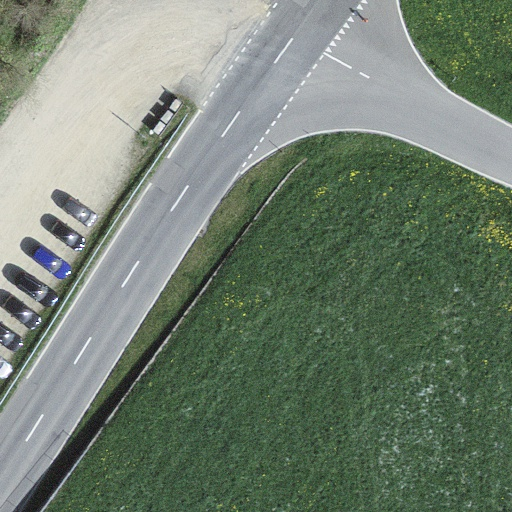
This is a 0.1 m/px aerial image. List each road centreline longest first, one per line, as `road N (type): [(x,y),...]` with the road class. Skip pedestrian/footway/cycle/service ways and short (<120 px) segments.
road 1 (tertiary): [(0,480),(297,30)]
road 2 (tertiary): [(297,30),(511,150)]
